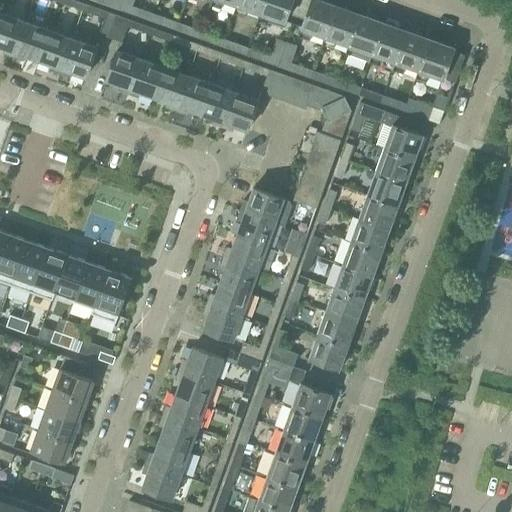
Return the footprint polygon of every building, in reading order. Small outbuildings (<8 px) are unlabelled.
[(84,9),(86,4),(76,0),(60,0),(61,1),(84,9)] [(96,0),(96,1),(121,10),(124,0),(96,0)] [(124,0),(121,10),(131,13),(135,0),(124,0)] [(225,0),(237,5),(239,0),(213,0),(212,5),(222,8),(225,0)] [(248,9),(261,13),(265,0),(239,0),(237,5),(235,13),(245,16),(248,9)] [(265,0),(261,13),(258,21),(269,25),(270,21),(284,26),(292,0),(265,0)] [(313,32),(326,36),(337,5),(323,0),(312,0),(299,36),(311,40),(313,32)] [(112,37),(119,15),(86,4),(84,9),(106,17),(100,33),(112,37)] [(337,40),(349,45),(350,45),(361,13),(337,5),(326,36),(323,44),(334,48),(337,40)] [(156,14),(142,9),(139,16),(153,21),(156,14)] [(4,53),(14,57),(27,21),(3,13),(0,21),(0,46),(7,48),(5,52),(4,52),(4,53)] [(360,48),(373,53),(384,22),(361,13),(350,45),(349,45),(346,53),(357,56),(360,48)] [(150,33),(153,27),(119,15),(112,37),(123,42),(129,25),(150,33)] [(162,24),(177,30),(180,22),(164,17),(162,24)] [(25,55),(39,60),(50,30),(27,21),(14,57),(24,60),(25,59),(23,59),(25,55)] [(384,57),(396,61),(397,61),(408,30),(384,22),(373,53),(370,61),(381,65),(384,57)] [(203,30),(188,25),(185,32),(200,38),(203,30)] [(174,41),(176,36),(153,27),(150,33),(174,41)] [(50,70),(61,73),(74,38),(50,30),(39,60),(53,65),(52,69),(51,69),(50,70)] [(407,65),(420,70),(431,38),(408,30),(397,61),(396,61),(393,69),(404,73),(407,65)] [(209,41),(224,46),(227,38),(211,33),(209,41)] [(197,50),(199,44),(176,36),(174,41),(197,50)] [(74,38),(61,73),(71,77),(71,76),(70,76),(71,72),(86,77),(97,47),(74,38)] [(261,60),(280,66),(288,41),(278,38),(272,54),(264,52),(261,60)] [(455,47),(431,38),(420,70),(417,77),(428,81),(431,73),(444,78),(444,77),(455,81),(465,55),(453,51),(455,47)] [(257,49),(235,41),(232,49),(254,57),(257,49)] [(288,41),(280,66),(312,78),(315,70),(292,62),(298,45),(288,41)] [(221,58),(223,52),(199,44),(197,50),(221,58)] [(118,90),(129,93),(142,58),(118,49),(107,80),(122,85),(120,89),(119,89),(118,90)] [(244,66),(246,61),(223,52),(221,58),(244,66)] [(140,92),(154,97),(165,66),(142,58),(129,93),(139,97),(140,96),(138,96),(140,92)] [(267,75),(270,69),(246,61),(244,66),(267,75)] [(165,106),(176,110),(189,74),(165,66),(154,97),(168,102),(167,106),(166,105),(165,106)] [(274,97),(282,74),(270,69),(267,75),(261,92),(274,97)] [(320,80),(335,86),(338,78),(323,73),(320,80)] [(186,108),(201,114),(212,83),(189,74),(176,110),(186,114),(186,113),(185,112),(186,108)] [(285,101),(293,77),(282,74),(274,97),(285,101)] [(297,105),(305,82),(293,77),(285,101),(297,105)] [(347,81),(344,89),(359,94),(362,86),(347,81)] [(309,105),(316,86),(305,82),(297,105),(307,108),(308,105),(309,105)] [(212,123),(223,127),(235,91),(212,83),(201,114),(215,118),(214,122),(212,122),(212,123)] [(322,106),(345,96),(316,86),(309,105),(320,109),(323,108),(322,106)] [(367,97),(382,103),(385,95),(370,89),(367,97)] [(235,91),(223,127),(233,130),(233,129),(232,129),(233,125),(248,130),(259,100),(235,91)] [(329,120),(352,110),(345,96),(322,106),(323,108),(328,119),(329,120)] [(391,106),(406,111),(408,103),(393,98),(391,106)] [(408,103),(406,111),(429,119),(440,124),(445,110),(433,106),(410,98),(408,103)] [(361,102),(351,128),(359,131),(364,117),(381,123),(385,110),(361,102)] [(295,196),(318,204),(352,110),(329,120),(328,119),(326,120),(322,132),(318,130),(310,155),(305,153),(302,162),(301,161),(300,164),(306,166),(295,196)] [(394,124),(386,146),(416,157),(424,134),(394,124)] [(347,142),(341,159),(348,161),(354,145),(347,142)] [(386,146),(377,170),(407,181),(416,157),(386,146)] [(348,161),(341,159),(335,175),(343,178),(348,161)] [(377,170),(369,194),(399,204),(407,181),(377,170)] [(277,221),(302,230),(308,232),(318,204),(295,196),(293,201),(254,187),(249,202),(245,201),(245,199),(244,199),(241,208),(277,221)] [(330,189),(324,205),(332,208),(338,191),(330,189)] [(369,194),(360,217),(390,227),(399,204),(369,194)] [(332,208),(324,205),(318,221),(326,224),(332,208)] [(269,244),(277,221),(241,208),(237,220),(238,220),(238,219),(242,220),(238,233),(269,244)] [(360,217),(352,240),(382,251),(390,227),(360,217)] [(302,230),(294,253),(300,255),(308,232),(302,230)] [(0,251),(0,280),(11,285),(27,239),(7,232),(0,251)] [(260,268),(269,244),(238,233),(232,249),(228,247),(229,246),(228,246),(224,255),(260,268)] [(313,235),(307,252),(315,254),(321,238),(313,235)] [(31,292),(48,247),(27,239),(11,285),(31,292)] [(352,240),(344,264),(374,274),(382,251),(352,240)] [(52,299),(68,254),(48,247),(31,292),(52,299)] [(315,254),(307,252),(301,268),(309,271),(315,254)] [(294,253),(285,277),(291,279),(300,255),(294,253)] [(74,302),(88,261),(71,255),(68,254),(52,299),(53,299),(56,290),(74,297),(73,301),(74,302)] [(252,291),(260,268),(224,255),(220,268),(221,268),(221,267),(225,268),(221,280),(252,291)] [(92,313),(109,268),(88,261),(74,302),(93,309),(91,313),(92,313)] [(344,264),(335,287),(365,298),(374,274),(344,264)] [(92,313),(116,322),(121,310),(128,288),(132,277),(109,268),(92,313)] [(285,277),(277,300),(283,302),(291,279),(285,277)] [(244,315),(252,291),(221,280),(215,296),(211,294),(212,293),(211,292),(208,302),(244,315)] [(297,282),(291,298),(298,301),(304,285),(297,282)] [(335,287),(327,310),(357,321),(365,298),(335,287)] [(298,301),(291,298),(285,315),(293,317),(298,301)] [(277,300),(269,324),(274,326),(283,302),(277,300)] [(251,317),(244,315),(208,302),(204,313),(205,314),(205,312),(209,314),(204,328),(242,342),(251,317)] [(327,310),(319,334),(349,344),(357,321),(327,310)] [(11,314),(7,326),(16,329),(20,318),(11,314)] [(30,321),(20,318),(16,329),(26,332),(30,321)] [(245,340),(241,351),(263,359),(274,326),(269,324),(261,345),(245,340)] [(280,329),(270,356),(295,365),(299,353),(282,346),(287,331),(280,329)] [(61,345),(65,334),(55,330),(51,341),(61,345)] [(61,345),(70,348),(74,337),(65,334),(61,345)] [(349,344),(319,334),(309,358),(340,369),(349,344)] [(183,358),(180,368),(215,380),(223,357),(193,346),(188,361),(184,360),(184,358),(183,358)] [(113,364),(116,356),(101,351),(99,358),(113,364)] [(253,368),(245,391),(250,393),(263,359),(241,351),(237,363),(253,368)] [(21,366),(29,368),(34,357),(25,354),(21,366)] [(65,356),(54,388),(87,400),(95,379),(86,377),(91,365),(65,356)] [(295,365),(270,356),(260,383),(269,386),(274,372),(290,378),(295,365)] [(7,360),(3,371),(11,374),(16,363),(7,360)] [(181,379),(176,393),(207,404),(215,380),(180,368),(176,379),(177,379),(177,377),(181,379)] [(11,374),(3,371),(0,379),(0,382),(7,385),(11,374)] [(301,382),(293,404),(323,415),(331,393),(301,382)] [(14,385),(10,396),(18,399),(22,388),(14,385)] [(54,388),(47,409),(80,420),(87,400),(54,388)] [(245,391),(236,414),(242,416),(250,393),(245,391)] [(167,405),(163,414),(199,427),(207,404),(176,393),(171,408),(167,406),(168,405),(167,405)] [(18,399),(10,396),(6,407),(14,410),(18,399)] [(254,402),(249,416),(257,419),(262,405),(254,402)] [(293,404),(285,428),(315,439),(323,415),(293,404)] [(47,409),(39,429),(73,441),(80,420),(47,409)] [(165,426),(160,439),(190,450),(199,427),(163,414),(159,425),(160,426),(161,424),(165,426)] [(236,414),(228,438),(234,440),(242,416),(236,414)] [(257,419),(249,416),(244,430),(252,433),(257,419)] [(285,428),(276,452),(306,463),(315,439),(285,428)] [(73,441),(39,429),(31,451),(65,463),(73,441)] [(228,438),(220,461),(225,463),(234,440),(228,438)] [(150,451),(147,461),(182,473),(190,450),(160,439),(154,455),(150,453),(151,452),(150,451)] [(237,448),(232,462),(240,465),(245,451),(237,448)] [(3,449),(0,458),(12,462),(15,454),(3,449)] [(276,452),(268,475),(298,486),(306,463),(276,452)] [(30,469),(41,473),(44,464),(33,460),(30,469)] [(182,473),(147,461),(142,472),(143,472),(144,471),(148,472),(143,487),(173,498),(182,473)] [(220,461),(211,484),(217,486),(225,463),(220,461)] [(240,465),(232,462),(227,476),(235,479),(240,465)] [(44,464),(41,473),(53,477),(56,468),(44,464)] [(268,475),(260,499),(290,509),(298,486),(268,475)] [(0,511),(4,511),(10,496),(13,488),(0,483),(0,511)] [(207,511),(217,486),(211,484),(204,506),(188,500),(182,511),(207,511)] [(288,511),(290,509),(260,499),(250,495),(244,511),(224,511),(229,498),(220,495),(214,511),(288,511)] [(4,511),(27,511),(31,503),(10,496),(4,511)] [(130,500),(126,511),(127,511),(151,511),(153,508),(130,500)] [(31,503),(27,511),(61,511),(64,504),(54,501),(51,510),(31,503)]
